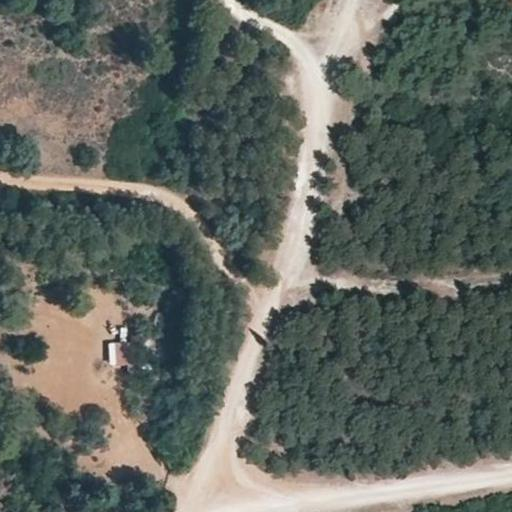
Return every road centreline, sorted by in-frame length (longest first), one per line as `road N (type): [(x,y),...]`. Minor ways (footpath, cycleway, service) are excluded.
road 1 (track): [(347,0),(321,87),(296,250),(186,511)]
road 2 (track): [(238,511),(511,474)]
